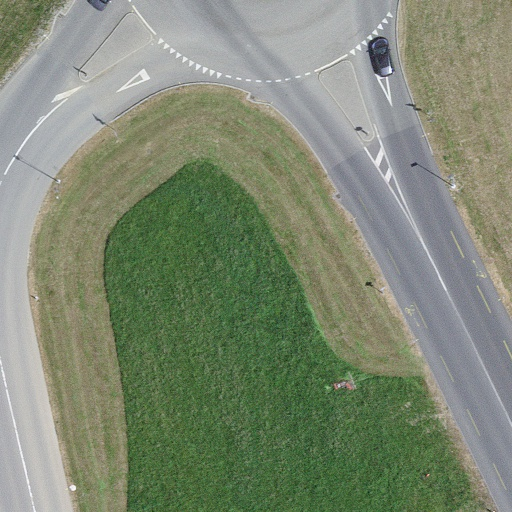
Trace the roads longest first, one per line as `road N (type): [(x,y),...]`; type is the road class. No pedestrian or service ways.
road 1 (secondary): [(511,423),(386,170)]
road 2 (tertiary): [(182,0),(78,76),(10,159),(0,187)]
road 3 (secondary): [(267,36),(386,170)]
road 4 (secondary): [(386,170),(363,0)]
road 5 (tertiary): [(0,347),(37,511)]
